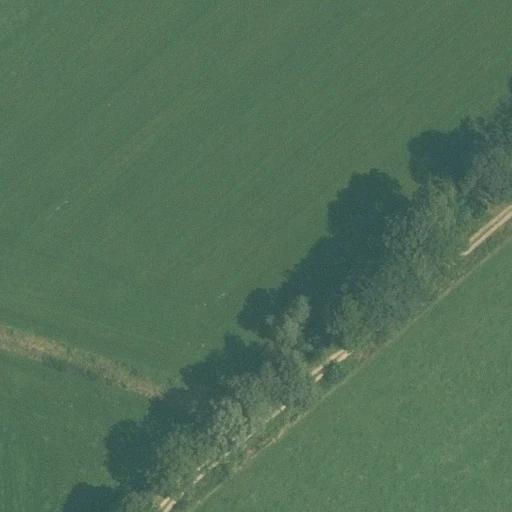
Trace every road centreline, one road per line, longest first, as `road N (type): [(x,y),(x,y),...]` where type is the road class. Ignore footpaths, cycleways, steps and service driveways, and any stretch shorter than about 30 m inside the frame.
road 1 (track): [(170,511),(511,211)]
road 2 (track): [(0,349),(256,435)]
